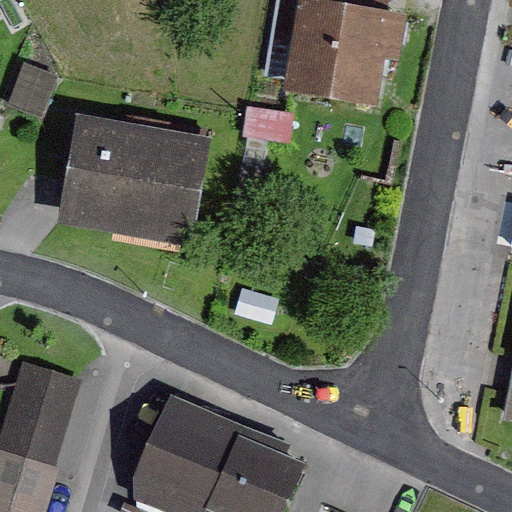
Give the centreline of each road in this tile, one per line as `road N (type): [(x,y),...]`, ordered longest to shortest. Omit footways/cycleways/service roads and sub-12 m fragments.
road 1 (residential): [(422,442),(68,280),(0,268)]
road 2 (residential): [(422,442),(496,0)]
